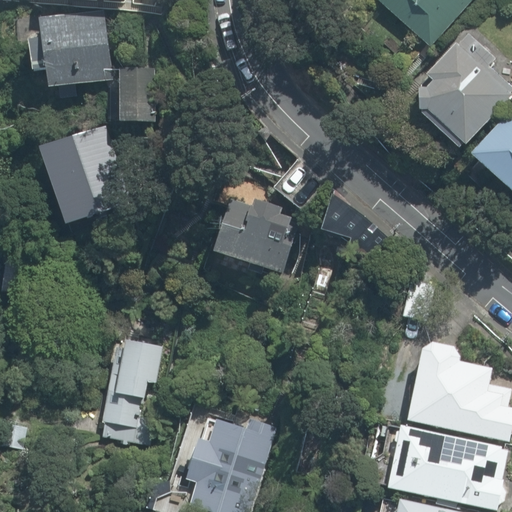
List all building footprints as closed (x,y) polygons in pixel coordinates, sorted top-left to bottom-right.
[(456,0),(360,0),(415,48),(456,0)] [(110,11),(33,18),(44,90),(114,78),(110,11)] [(479,57),(452,32),(400,89),(402,113),(444,149),(502,92),(472,67),(479,57)] [(157,68),(118,70),(119,122),(154,124),(157,68)] [(511,206),(511,91),(451,155),(510,208),(511,206)] [(127,203),(102,127),(41,148),(61,224),(127,203)] [(361,219),(326,189),(317,232),(354,243),(361,219)] [(287,206),(248,200),(226,214),(207,251),(296,276),(298,248),(287,206)] [(155,339),(100,333),(87,435),(133,447),(155,339)] [(443,350),(412,344),(396,421),(496,443),(504,409),(490,406),(492,398),(473,393),(478,368),(449,361),(443,350)] [(245,511),(273,424),(202,418),(189,441),(183,481),(190,481),(187,506),(206,511),(245,511)] [(498,449),(389,426),(381,483),(487,508),(498,449)] [(470,511),(399,497),(397,511),(470,511)]
